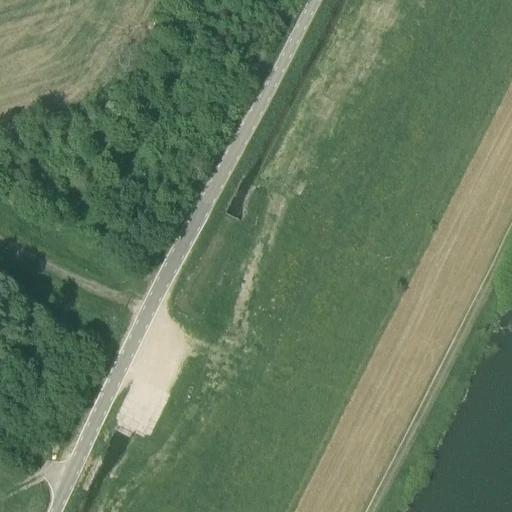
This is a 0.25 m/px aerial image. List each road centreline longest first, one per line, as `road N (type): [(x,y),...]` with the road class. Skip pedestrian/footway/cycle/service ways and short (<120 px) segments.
road 1 (unclassified): [(57,511),(313,0)]
road 2 (track): [(0,233),(155,315)]
